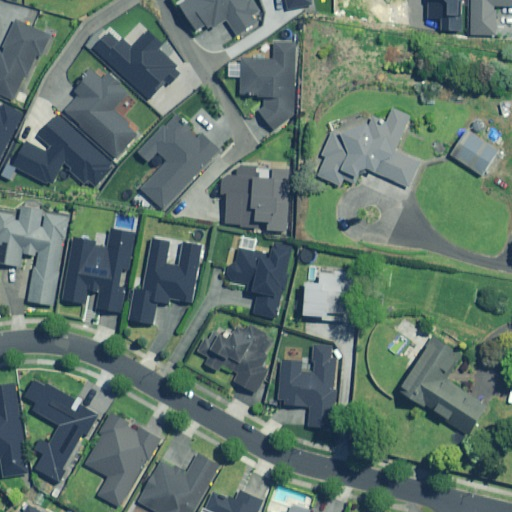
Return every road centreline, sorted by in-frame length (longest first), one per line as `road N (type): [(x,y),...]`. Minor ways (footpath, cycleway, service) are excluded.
road 1 (residential): [(0,345),(52,340),(110,358),(298,458),(469,509)]
road 2 (residential): [(159,0),(253,149)]
road 3 (residential): [(134,0),(82,36),(44,95)]
